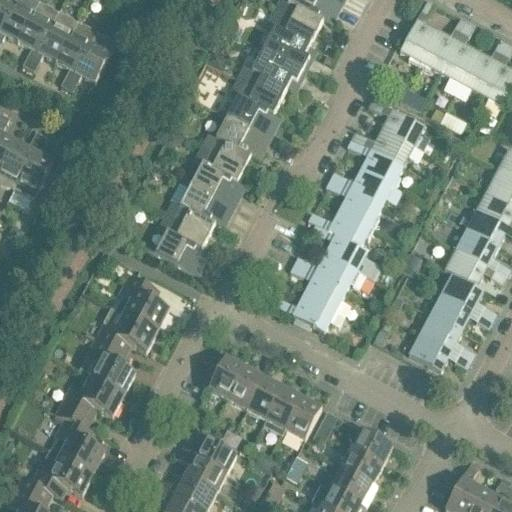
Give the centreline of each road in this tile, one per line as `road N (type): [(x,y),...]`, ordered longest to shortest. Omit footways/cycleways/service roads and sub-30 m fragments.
road 1 (residential): [(218,306),(284,182),(310,166),(349,94),(348,69),(384,0)]
road 2 (residential): [(450,434),(218,306)]
road 3 (residential): [(115,511),(157,409),(218,306)]
